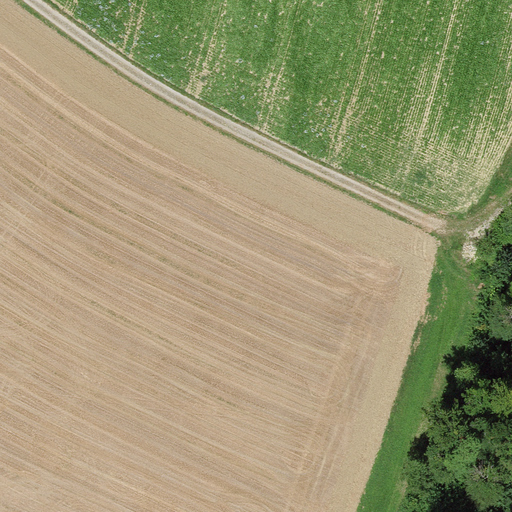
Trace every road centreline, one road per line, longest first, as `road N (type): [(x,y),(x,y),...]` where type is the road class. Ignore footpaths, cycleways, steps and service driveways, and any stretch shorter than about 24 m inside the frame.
road 1 (track): [(25,0),(126,75),(424,224)]
road 2 (track): [(511,98),(490,164),(460,207),(424,224)]
